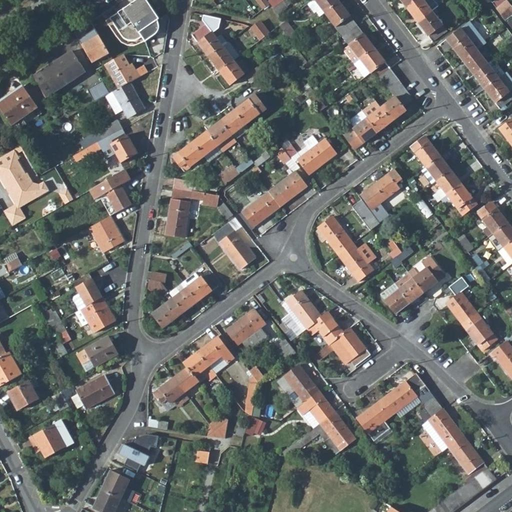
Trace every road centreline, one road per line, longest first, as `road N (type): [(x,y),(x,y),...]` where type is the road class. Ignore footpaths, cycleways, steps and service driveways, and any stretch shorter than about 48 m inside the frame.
road 1 (residential): [(181,0),(131,309),(146,355)]
road 2 (residential): [(293,257),(313,204),(447,102)]
road 3 (residential): [(146,355),(293,257)]
road 4 (residential): [(146,355),(126,413),(69,511)]
road 5 (residential): [(408,346),(293,257)]
road 6 (residential): [(369,0),(447,102)]
